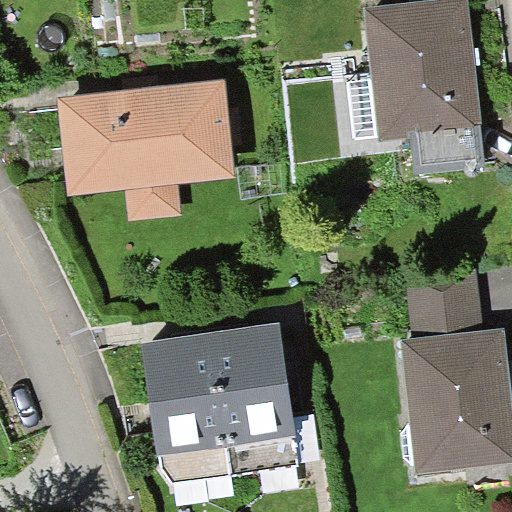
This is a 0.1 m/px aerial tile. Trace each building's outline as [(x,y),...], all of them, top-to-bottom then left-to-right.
[(409,133),(413,169),(473,162),(456,5),(366,15),(373,82),(385,80),(391,135),(409,133)] [(220,91),(67,105),(74,189),(126,185),(129,214),(176,210),(174,180),(228,176),(220,91)] [(428,466),(506,458),(493,337),(414,345),(413,335),(472,328),(466,275),(406,281),(413,345),(402,347),(409,413),(422,412),(428,466)] [(300,338),(225,346),(237,452),(312,444),(300,338)] [(225,346),(151,354),(163,461),(237,452),(225,346)]
